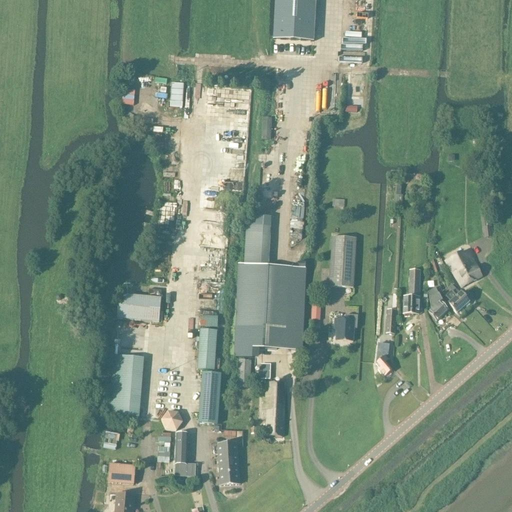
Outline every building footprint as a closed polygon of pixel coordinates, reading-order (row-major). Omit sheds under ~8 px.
[(294,0),(290,57),(315,58),(319,0),(294,0)] [(447,157),(447,161),(450,163),(453,163),(456,159),(456,155),(453,154),(450,154),(447,157)] [(332,208),(344,208),(344,201),(332,200),(332,208)] [(483,208),(485,228),(483,229),(484,238),(491,237),(490,228),(491,228),(488,208),(483,208)] [(271,219),(246,218),(243,266),(268,267),(271,219)] [(353,289),(356,239),(332,238),(329,288),(353,289)] [(462,289),(482,277),(480,273),(479,271),(473,259),(473,258),(472,258),(469,252),(465,254),(464,252),(463,253),(462,253),(446,262),(449,268),(453,275),(459,283),(458,284),(459,285),(460,284),(462,289)] [(239,266),(235,358),(257,359),(258,350),(300,352),(304,269),(304,264),(298,264),(297,269),(268,267),(243,266),(239,266)] [(403,298),(403,315),(419,316),(419,299),(418,299),(419,294),(419,272),(409,272),(408,299),(403,298)] [(431,309),(432,310),(428,314),(436,322),(447,312),(440,304),(442,302),(435,288),(428,293),(431,309)] [(445,298),(450,304),(448,305),(457,314),(468,304),(468,303),(472,299),(467,292),(462,297),(455,289),(448,296),(445,298)] [(119,297),(117,321),(159,325),(161,301),(119,297)] [(312,306),(311,321),(319,321),(320,307),(312,306)] [(387,311),(385,335),(394,336),(396,311),(387,311)] [(336,320),(335,334),(335,342),(352,343),(353,330),(356,330),(357,317),(345,316),(345,321),(336,320)] [(213,372),(216,332),(200,331),(197,371),(213,372)] [(378,363),(376,365),(379,369),(377,370),(384,378),(391,372),(388,369),(392,366),(385,357),(386,356),(388,350),(382,347),(382,348),(377,362),(378,363)] [(113,356),(108,416),(138,419),(143,359),(113,356)] [(249,389),(251,362),(239,361),(237,388),(249,389)] [(270,380),(270,365),(261,365),(261,380),(270,380)] [(198,424),(217,426),(220,375),(202,374),(198,424)] [(283,409),(284,385),(262,384),(261,421),(266,421),(266,437),(282,438),(283,413),(283,409)] [(167,413),(161,422),(166,431),(176,432),(182,423),(177,413),(167,413)] [(176,435),(175,465),(186,465),(187,435),(176,435)] [(237,444),(216,445),(219,488),(240,487),(237,444)] [(108,484),(133,486),(135,468),(109,466),(108,484)] [(132,511),(134,498),(116,497),(115,511),(132,511)]
